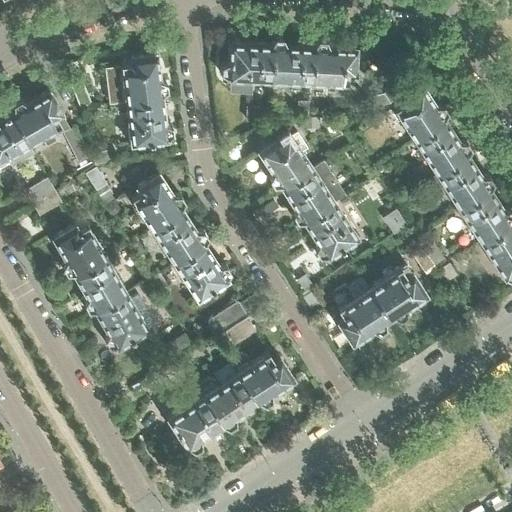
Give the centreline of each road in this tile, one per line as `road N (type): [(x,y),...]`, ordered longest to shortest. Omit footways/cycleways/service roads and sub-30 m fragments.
road 1 (residential): [(357,428),(209,180),(185,0)]
road 2 (residential): [(147,511),(0,259)]
road 3 (residential): [(407,6),(511,170)]
road 4 (residential): [(357,428),(511,328)]
road 5 (residential): [(0,55),(149,0)]
road 6 (residential): [(0,376),(80,511)]
road 7 (residential): [(226,511),(357,428)]
